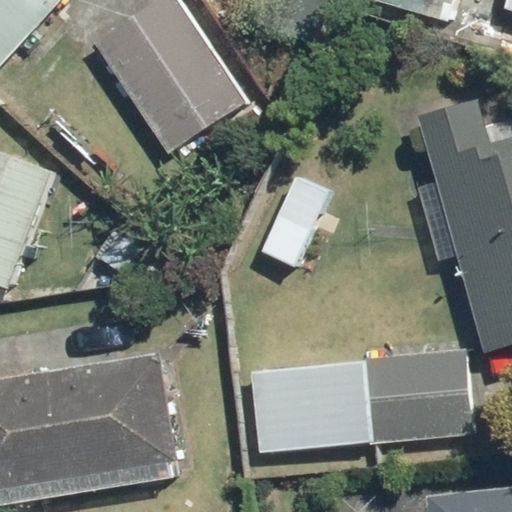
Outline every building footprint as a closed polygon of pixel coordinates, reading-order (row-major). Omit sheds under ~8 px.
[(0,0),(0,78),(70,0),(0,0)] [(182,0),(165,0),(104,43),(179,151),(252,101),(182,0)] [(345,0),(262,0),(253,22),(324,52),(345,0)] [(378,0),(452,25),(460,0),(378,0)] [(427,188),(450,264),(472,258),(500,353),(511,349),(511,98),(433,122),(450,181),(427,188)] [(0,285),(16,291),(57,170),(0,150),(0,285)] [(302,267),(338,191),(301,173),(265,249),(302,267)] [(262,371),(267,451),(479,435),(473,356),(262,371)] [(171,359),(0,385),(0,504),(189,476),(171,359)] [(511,511),(511,490),(442,491),(441,511),(511,511)]
